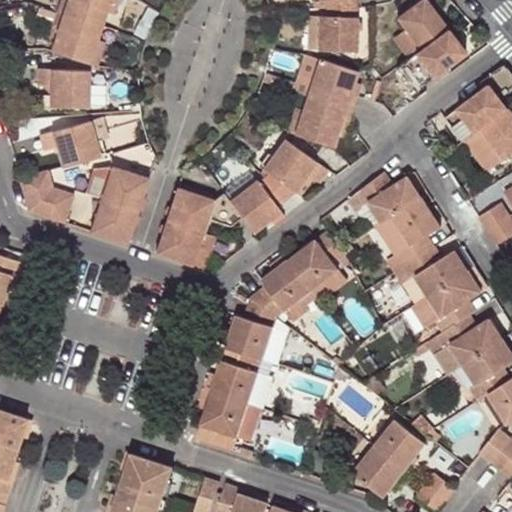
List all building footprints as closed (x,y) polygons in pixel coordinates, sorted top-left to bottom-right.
[(59,0),(56,10),(102,24),(106,11),(109,0),(59,0)] [(109,0),(106,11),(116,12),(119,0),(109,0)] [(326,0),(327,5),(327,11),(320,11),(319,47),(357,48),(360,14),(357,6),(355,0),(326,0)] [(420,0),(399,18),(408,29),(421,48),(449,28),(427,0),(420,0)] [(89,63),(97,39),(102,24),(56,10),(51,25),(59,27),(55,38),(51,51),(89,63)] [(308,47),(319,47),(320,11),(309,11),(308,47)] [(55,38),(59,27),(51,25),(48,36),(55,38)] [(404,61),(418,79),(423,85),(467,52),(449,28),(421,48),(408,58),(404,61)] [(421,48),(408,29),(394,39),(408,58),(421,48)] [(105,42),(97,39),(89,63),(97,65),(105,42)] [(260,81),(290,90),(309,96),(314,81),(322,57),(313,54),(304,52),(294,82),(262,72),(260,81)] [(350,93),(354,84),(360,68),(322,57),(314,81),(309,96),(354,110),(358,96),(350,93)] [(481,90),(446,116),(451,123),(465,141),(509,107),(501,96),(511,86),(511,74),(504,64),(477,84),(481,90)] [(89,106),(88,71),(36,72),(37,87),(50,87),(50,107),(89,106)] [(350,93),(358,96),(361,86),(354,84),(350,93)] [(354,110),(309,96),(304,112),(296,134),(334,145),(338,134),(341,122),(349,124),(354,110)] [(488,172),(511,154),(511,111),(509,107),(465,141),(488,172)] [(288,130),(296,134),(304,112),(296,109),(288,130)] [(102,118),(90,121),(96,141),(107,138),(102,118)] [(96,141),(90,121),(40,135),(45,151),(57,148),(62,165),(100,155),(96,141)] [(338,134),(345,135),(349,124),(341,122),(338,134)] [(308,174),(314,179),(316,180),(327,169),(285,139),(262,166),(270,172),(294,190),(308,174)] [(104,200),(114,167),(98,162),(87,195),(91,196),(104,200)] [(140,210),(150,179),(114,167),(104,200),(140,210)] [(360,204),(367,200),(380,220),(390,214),(420,194),(406,173),(393,182),(382,168),(351,191),(360,204)] [(18,178),(22,193),(52,186),(47,170),(19,177),(18,178)] [(254,230),(269,218),(280,208),(277,204),(294,190),(270,172),(265,176),(259,181),(257,179),(231,198),(243,216),(254,230)] [(300,195),(314,179),(308,174),(294,190),(300,195)] [(59,188),(52,186),(22,193),(27,210),(51,218),(59,188)] [(75,194),(59,188),(51,218),(65,223),(75,194)] [(209,218),(231,225),(243,216),(231,198),(224,190),(215,198),(177,188),(169,216),(206,229),(209,218)] [(351,191),(343,198),(365,230),(375,223),(380,220),(367,200),(360,204),(351,191)] [(408,242),(394,253),(402,265),(425,249),(418,238),(426,232),(439,223),(420,194),(390,214),(408,242)] [(104,200),(91,196),(80,228),(93,232),(104,200)] [(93,232),(128,244),(140,210),(104,200),(93,232)] [(482,218),(481,221),(490,233),(511,218),(511,213),(505,203),(482,218)] [(274,223),(286,215),(280,208),(269,218),(274,223)] [(375,223),(394,253),(408,242),(390,214),(380,220),(375,223)] [(169,216),(168,219),(205,231),(206,229),(169,216)] [(498,246),(511,236),(511,218),(490,233),(498,246)] [(214,234),(205,231),(168,219),(158,253),(203,268),(214,234)] [(287,257),(312,289),(339,268),(333,262),(346,254),(340,246),(326,227),(287,257)] [(425,249),(434,244),(426,232),(418,238),(425,249)] [(433,261),(442,255),(434,244),(425,249),(433,261)] [(468,270),(453,247),(442,255),(433,261),(425,249),(402,265),(410,279),(417,274),(429,293),(468,270)] [(0,301),(2,302),(5,294),(11,274),(17,276),(22,261),(0,253),(0,301)] [(402,265),(394,253),(386,258),(393,270),(402,265)] [(346,254),(333,262),(339,268),(349,260),(346,254)] [(249,295),(277,316),(285,310),(312,289),(287,257),(261,276),(265,281),(249,295)] [(401,284),(410,279),(402,265),(393,270),(392,271),(401,284)] [(348,281),(339,268),(312,289),(318,298),(328,291),(330,295),(348,281)] [(443,333),(449,329),(463,320),(470,315),(462,303),(469,299),(482,291),(468,270),(429,293),(441,311),(434,319),(443,333)] [(11,274),(5,294),(11,296),(17,276),(11,274)] [(318,298),(312,289),(285,310),(296,322),(310,311),(307,307),(318,298)] [(423,326),(434,319),(441,311),(429,293),(409,306),(423,326)] [(263,357),(274,326),(277,316),(249,295),(242,314),(236,313),(226,345),(255,354),(263,357)] [(477,311),(469,299),(462,303),(470,315),(477,311)] [(463,320),(471,332),(477,328),(470,315),(463,320)] [(274,326),(263,357),(272,360),(277,362),(289,325),(277,316),(274,326)] [(505,340),(491,319),(477,328),(471,332),(463,320),(449,329),(443,333),(437,337),(446,350),(452,346),(465,365),(505,340)] [(504,386),(497,374),(504,370),(511,363),(511,351),(505,340),(465,365),(477,386),(470,390),(478,403),(489,395),(504,386)] [(216,373),(210,390),(247,403),(258,371),(251,368),(255,354),(226,345),(216,373)] [(247,403),(260,407),(271,375),(268,374),(272,360),(263,357),(255,354),(251,368),(258,371),(247,403)] [(345,376),(347,374),(351,372),(339,362),(335,376),(339,377),(342,377),(345,376)] [(504,386),(511,381),(504,370),(497,374),(504,386)] [(204,388),(210,390),(216,373),(210,371),(204,388)] [(504,386),(489,395),(510,426),(511,424),(511,380),(511,381),(504,386)] [(204,408),(210,390),(204,388),(198,406),(204,408)] [(210,390),(204,408),(195,437),(225,447),(230,434),(235,436),(250,440),(260,407),(247,403),(210,390)] [(0,439),(19,446),(23,435),(29,416),(0,407),(0,439)] [(33,418),(29,416),(23,435),(27,436),(33,418)] [(426,446),(397,419),(376,445),(406,472),(426,446)] [(438,444),(444,437),(436,430),(427,436),(438,444)] [(491,464),(511,440),(501,431),(481,456),(491,464)] [(231,449),(235,436),(230,434),(225,447),(231,449)] [(9,475),(14,460),(19,446),(0,439),(0,489),(9,492),(14,477),(9,475)] [(511,461),(511,440),(491,464),(503,473),(511,461)] [(406,472),(376,445),(356,470),(386,495),(406,472)] [(126,451),(120,470),(127,472),(134,452),(127,450),(127,451),(126,451)] [(173,467),(134,452),(127,472),(123,481),(164,495),(173,467)] [(14,477),(19,462),(14,460),(9,475),(14,477)] [(511,461),(503,473),(511,480),(511,461)] [(437,475),(427,489),(446,504),(457,492),(454,489),(437,475)] [(218,483),(205,478),(197,506),(195,510),(199,511),(209,511),(216,490),(218,483)] [(112,511),(106,510),(105,511),(158,511),(164,495),(123,481),(119,495),(113,511),(112,511)] [(264,511),(266,509),(267,503),(255,499),(238,495),(239,489),(226,484),(223,492),(216,511),(264,511)] [(511,508),(511,507),(511,487),(510,486),(500,498),(511,508)] [(0,489),(0,496),(7,498),(9,492),(0,489)] [(238,495),(255,499),(256,495),(239,489),(238,495)] [(439,511),(446,504),(427,489),(417,500),(432,511),(439,511)] [(106,510),(112,511),(113,511),(119,495),(112,492),(106,510)]
